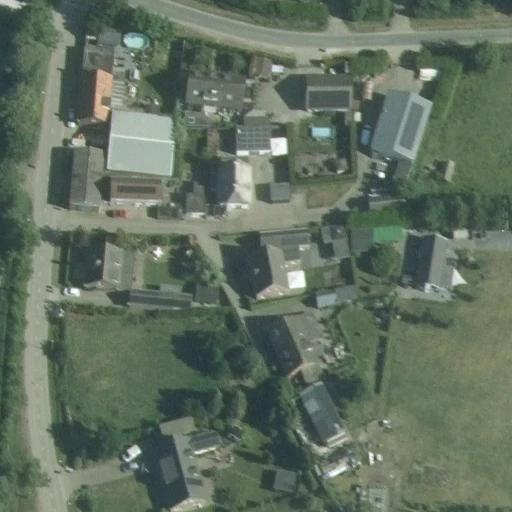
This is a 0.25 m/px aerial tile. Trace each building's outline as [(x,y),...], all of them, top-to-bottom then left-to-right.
[(112,44),(133,43),(132,33),(112,33),(112,44)] [(84,53),(78,126),(77,127),(107,130),(108,117),(113,117),(122,118),(124,88),(110,86),(113,55),(84,53)] [(437,75),(458,75),(458,60),(437,60),(437,75)] [(187,108),(240,114),(243,84),(190,78),(190,81),(186,84),(186,89),(189,93),(187,108)] [(125,101),(145,102),(146,81),(126,80),(125,101)] [(307,83),(307,114),(349,113),(349,82),(307,83)] [(404,192),(411,168),(429,111),(389,99),(371,156),(400,165),(392,189),(404,192)] [(113,117),(109,159),(74,156),(68,212),(98,214),(99,207),(102,176),(160,182),(172,183),(177,123),(122,118),(113,117)] [(244,124),(244,132),(267,132),(266,123),(244,124)] [(267,132),(244,132),(235,133),(236,158),(270,156),(269,132),(267,132)] [(219,211),(246,211),(247,163),(220,163),(220,175),(211,175),(210,193),(220,193),(219,211)] [(160,182),(102,176),(99,207),(109,208),(159,209),(160,182)] [(335,198),(355,200),(357,186),(336,184),(335,198)] [(194,199),(185,199),(185,219),(205,219),(205,187),(194,187),(194,199)] [(383,196),(385,212),(421,207),(419,191),(383,196)] [(307,235),(259,240),(261,260),(249,263),(257,302),(288,296),(283,269),(300,266),(298,252),(308,251),(307,235)] [(423,242),(415,291),(424,293),(424,294),(429,294),(439,295),(439,290),(442,272),(446,246),(423,242)] [(85,292),(118,295),(125,296),(126,290),(131,291),(134,259),(89,255),(85,292)] [(315,298),(318,313),(337,309),(334,295),(315,298)] [(130,296),(128,310),(178,314),(190,314),(191,302),(130,296)] [(267,337),(275,356),(285,380),(297,375),(302,387),(319,380),(305,348),(322,340),(312,318),(267,337)] [(318,389),(296,400),(322,451),(343,441),(318,389)] [(169,511),(179,511),(189,509),(205,505),(192,457),(218,450),(215,437),(188,445),(188,444),(153,453),(169,511)] [(134,464),(151,455),(145,445),(129,454),(134,464)]
